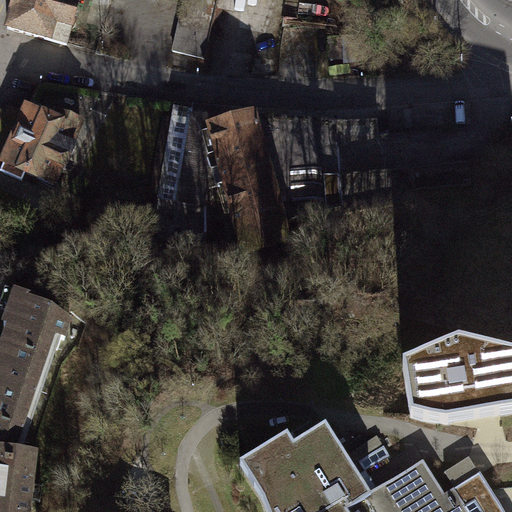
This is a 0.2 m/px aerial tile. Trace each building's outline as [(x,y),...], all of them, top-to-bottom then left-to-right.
[(103,0),(28,0),(20,38),(92,54),(103,0)] [(186,12),(176,50),(208,58),(218,21),(186,12)] [(35,108),(7,167),(67,192),(94,129),(35,108)] [(331,173),(332,197),(418,194),(417,157),(429,157),(428,135),(383,136),(382,119),(333,121),(335,173),(331,173)] [(263,121),(213,135),(241,253),(294,236),(278,178),(263,121)] [(90,323),(31,298),(17,331),(25,336),(0,404),(0,511),(47,511),(53,460),(42,456),(90,323)] [(420,388),(430,432),(511,416),(511,361),(484,358),(420,388)] [(312,447),(268,473),(284,511),(473,511),(464,496),(454,502),(435,468),(388,499),(352,437),(319,457),(312,447)]
